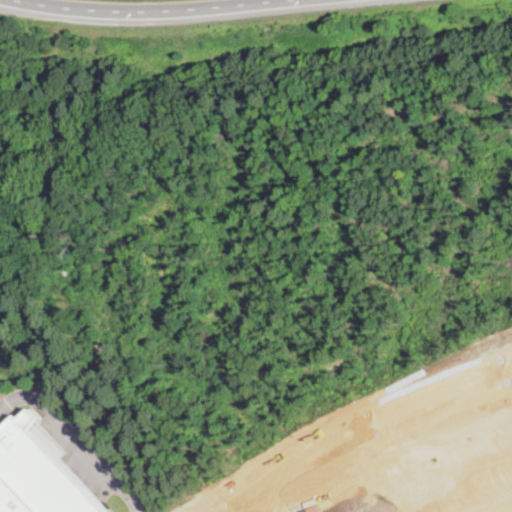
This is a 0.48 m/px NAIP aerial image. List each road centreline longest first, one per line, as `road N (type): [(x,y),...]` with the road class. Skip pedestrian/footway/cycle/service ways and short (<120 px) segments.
road 1 (residential): [(231,511),(332,440),(419,395),(511,364)]
road 2 (motorway): [(19,0),(115,11),(282,0)]
